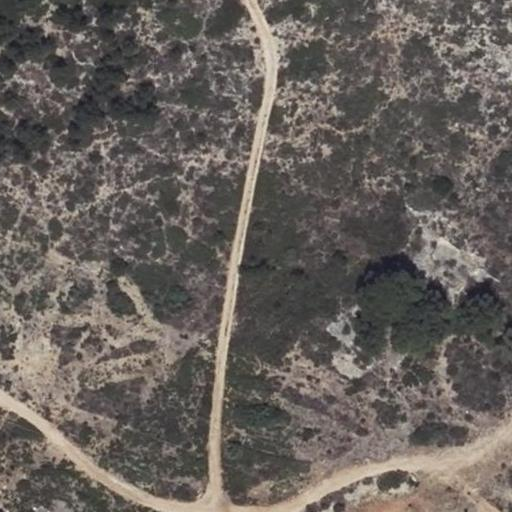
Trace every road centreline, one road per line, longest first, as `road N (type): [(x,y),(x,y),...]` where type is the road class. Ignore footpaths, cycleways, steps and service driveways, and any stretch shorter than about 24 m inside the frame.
road 1 (track): [(248,0),(266,35),(272,81),(224,337),(210,508)]
road 2 (track): [(241,511),(147,498),(87,466),(0,395)]
road 3 (track): [(511,426),(478,448),(344,476),(281,511)]
